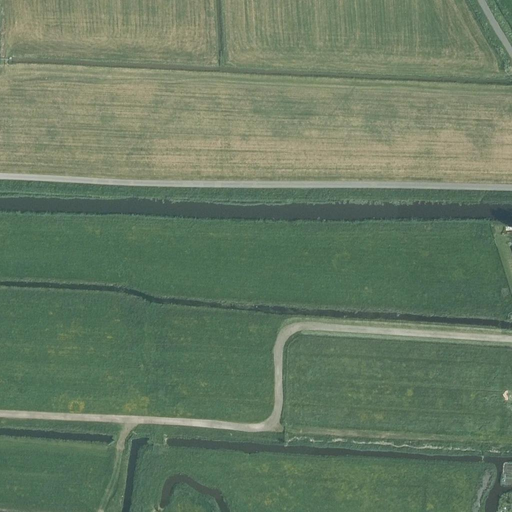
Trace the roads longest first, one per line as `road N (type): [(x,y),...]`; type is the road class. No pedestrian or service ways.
road 1 (track): [(0,413),(278,424),(279,343),(289,329),(511,338)]
road 2 (track): [(278,424),(511,436)]
